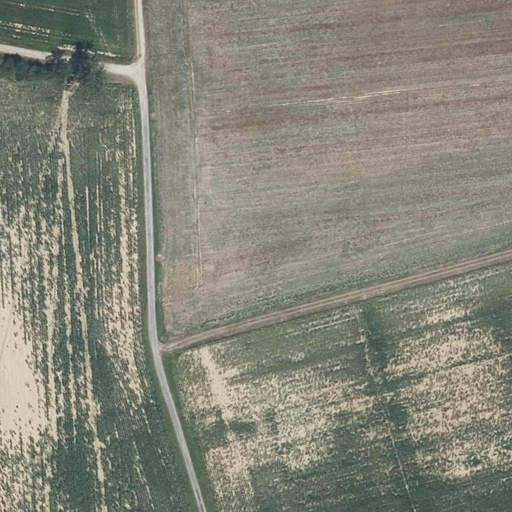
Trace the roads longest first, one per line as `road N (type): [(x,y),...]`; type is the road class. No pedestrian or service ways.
road 1 (unclassified): [(204,511),(159,360),(136,0)]
road 2 (track): [(511,261),(159,360)]
road 3 (track): [(0,47),(140,73)]
